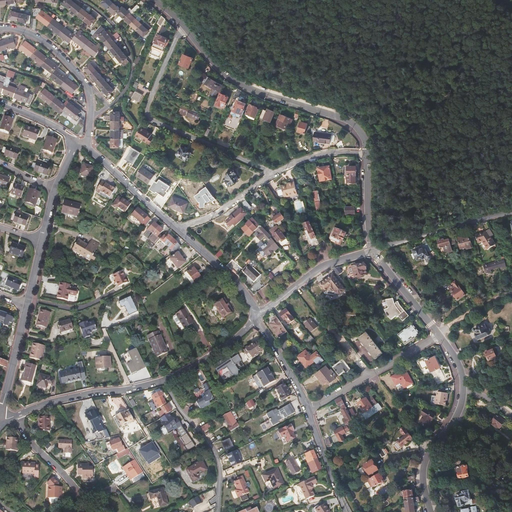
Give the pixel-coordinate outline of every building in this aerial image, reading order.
[(120,8),(111,0),(103,0),(102,2),(115,14),(117,12),(119,14),(116,19),(118,21),(122,16),(143,35),(149,30),(146,27),(149,23),(145,20),(142,23),(132,14),(135,11),(134,10),(138,5),(136,3),(128,11),(122,6),(120,8)] [(70,8),(77,13),(82,7),(77,3),(75,2),(70,8)] [(69,42),(72,38),(78,31),(74,28),(71,31),(42,9),(42,7),(32,7),(32,16),(37,17),(69,42)] [(77,13),(84,19),(89,13),(82,7),(77,13)] [(30,22),(30,15),(23,13),(24,10),(16,8),(15,11),(11,10),(9,17),(30,22)] [(84,19),(91,24),(95,18),(89,13),(84,19)] [(102,25),(96,30),(105,41),(111,36),(113,35),(110,31),(108,33),(102,25)] [(78,31),(72,38),(94,55),(99,48),(78,31)] [(168,38),(158,33),(153,46),(163,50),(168,38)] [(105,41),(110,48),(116,43),(113,40),(116,37),(114,34),(113,35),(111,36),(105,41)] [(14,38),(13,36),(0,40),(0,49),(12,46),(12,47),(15,46),(16,45),(16,44),(18,39),(17,37),(14,38)] [(64,81),(67,77),(56,68),(58,66),(26,40),(20,47),(49,70),(52,67),(55,70),(50,76),(58,82),(61,78),(64,81)] [(110,48),(116,55),(122,50),(116,43),(110,48)] [(163,50),(153,46),(150,52),(160,57),(163,50)] [(120,61),(124,65),(129,61),(126,58),(127,57),(122,50),(116,55),(120,61)] [(189,67),(193,57),(184,53),(180,63),(189,67)] [(205,61),(202,57),(196,62),(199,65),(205,61)] [(205,61),(199,65),(200,66),(202,69),(208,64),(205,61)] [(113,89),(91,63),(85,68),(108,94),(113,89)] [(6,76),(1,91),(29,102),(32,94),(9,84),(12,77),(7,75),(6,76)] [(218,90),(221,84),(207,75),(203,81),(218,90)] [(78,86),(67,77),(64,81),(62,84),(69,90),(72,87),(75,89),(78,86)] [(42,97),(50,104),(56,96),(45,88),(42,91),(45,94),(42,97)] [(138,101),(141,95),(134,91),(131,98),(138,101)] [(217,102),(216,102),(214,105),(222,108),(223,105),(226,106),(227,102),(226,101),(228,96),(226,95),(226,94),(221,93),(217,102)] [(56,96),(50,104),(57,110),(61,106),(64,109),(67,105),(56,96)] [(243,113),(244,109),(243,109),(245,103),(243,102),(243,101),(238,99),(234,109),(242,112),(242,113),(243,113)] [(67,105),(64,109),(71,115),(74,112),(77,114),(80,110),(69,102),(67,105)] [(249,103),(245,112),(254,116),(258,108),(257,107),(257,106),(249,103)] [(180,110),(179,112),(198,120),(201,113),(182,105),(180,110)] [(270,120),(274,111),(268,108),(267,110),(263,108),(259,117),(263,119),(263,117),(270,120)] [(119,147),(119,146),(119,139),(122,139),(122,137),(123,137),(124,129),(119,129),(119,122),(124,122),(124,116),(120,116),(120,111),(112,111),(112,116),(106,115),(105,119),(112,120),(111,146),(119,147)] [(290,123),(292,118),(280,113),(275,125),(285,129),(288,122),(290,123)] [(0,129),(8,132),(13,120),(5,117),(0,128),(0,129)] [(310,126),(311,124),(300,121),(297,129),(304,132),(306,125),(310,126)] [(233,129),(222,124),(217,137),(228,141),(233,129)] [(37,140),(40,130),(27,125),(23,135),(37,140)] [(150,135),(152,133),(141,126),(135,134),(136,135),(134,138),(140,142),(142,138),(150,143),(154,137),(150,135)] [(330,142),(331,134),(315,131),(314,140),(330,142)] [(52,153),(57,140),(48,136),(43,150),(52,153)] [(339,147),(343,147),(342,140),(336,136),(335,142),(339,147)] [(244,152),(247,145),(239,142),(236,150),(237,151),(237,150),(239,151),(240,150),(244,152)] [(15,158),(19,150),(6,145),(3,153),(15,158)] [(178,154),(181,156),(183,157),(186,159),(188,159),(190,155),(189,154),(191,152),(182,146),(180,149),(179,149),(177,152),(178,154)] [(132,167),(136,170),(145,156),(132,148),(126,159),(134,164),(132,167)] [(211,151),(210,155),(229,163),(231,159),(211,151)] [(271,156),(269,160),(277,164),(279,161),(271,156)] [(37,163),(35,168),(34,170),(47,175),(50,166),(37,162),(37,163)] [(84,163),(81,172),(86,173),(86,175),(90,176),(90,175),(93,176),(96,169),(92,168),(93,166),(84,163)] [(329,165),(320,167),(322,180),(331,179),(329,165)] [(148,183),(154,173),(143,166),(136,175),(148,183)] [(347,166),(347,175),(355,175),(356,175),(356,166),(347,166)] [(235,173),(233,170),(229,172),(230,173),(226,176),(227,179),(222,182),(225,188),(237,180),(233,175),(235,173)] [(0,183),(6,186),(9,177),(0,174),(0,183)] [(212,183),(220,178),(218,174),(210,178),(212,183)] [(355,184),(359,183),(359,182),(356,181),(355,175),(347,175),(347,183),(355,183),(355,184)] [(109,196),(114,188),(105,182),(104,182),(101,180),(95,190),(99,192),(100,190),(109,196)] [(155,181),(149,189),(156,193),(157,192),(165,197),(168,192),(167,191),(170,186),(160,180),(158,183),(155,181)] [(295,181),(289,183),(290,185),(287,185),(282,187),(285,198),(298,194),(295,181)] [(22,196),(26,187),(15,183),(12,193),(22,196)] [(201,203),(201,207),(206,207),(206,203),(213,202),(216,199),(207,187),(200,191),(201,192),(195,196),(201,203)] [(26,202),(30,203),(30,205),(34,206),(39,192),(31,189),(26,202)] [(323,207),(319,189),(314,190),(318,208),(323,207)] [(111,205),(115,208),(116,206),(125,212),(130,203),(122,197),(121,198),(118,196),(111,205)] [(183,211),(187,202),(173,196),(169,204),(176,207),(175,208),(183,211)] [(77,215),(80,204),(64,199),(61,211),(77,215)] [(244,205),(244,206),(247,210),(251,206),(246,200),(242,203),(244,205)] [(116,206),(115,208),(114,210),(122,215),(125,212),(116,206)] [(142,229),(150,219),(137,208),(129,217),(142,229)] [(242,208),(226,222),(231,227),(234,225),(235,226),(244,218),(243,217),(247,213),(242,208)] [(26,226),(29,217),(16,213),(13,221),(26,226)] [(275,223),(283,217),(280,213),(276,215),(275,213),(273,213),(271,213),(271,215),(275,223)] [(253,218),(246,224),(249,226),(244,230),(248,235),(257,228),(256,226),(258,224),(253,218)] [(310,241),(317,239),(310,221),(305,223),(307,229),(304,231),(305,233),(304,234),(306,239),(309,237),(310,241)] [(157,236),(162,230),(154,222),(143,234),(150,240),(154,235),(157,236)] [(231,227),(226,222),(223,226),(227,231),(231,227)] [(271,236),(261,225),(258,228),(268,240),(271,236)] [(282,240),(285,238),(280,230),(278,228),(276,225),(269,230),(273,235),(276,238),(275,239),(276,239),(278,242),(279,242),(281,240),(282,240)] [(345,232),(336,228),(332,235),(330,235),(329,238),(333,241),(333,242),(339,244),(341,240),(342,240),(345,232)] [(482,241),(488,249),(495,244),(487,231),(476,235),(478,242),(482,241)] [(172,239),(165,232),(160,239),(167,245),(172,239)] [(469,235),(458,238),(461,251),(472,248),(469,235)] [(278,247),(271,238),(268,241),(269,243),(267,245),(266,244),(262,247),(268,255),(278,247)] [(70,247),(87,259),(90,255),(97,245),(89,240),(85,245),(76,239),(70,247)] [(172,239),(167,245),(173,251),(180,246),(172,239)] [(446,245),(450,243),(449,239),(444,241),(444,239),(438,241),(440,248),(443,247),(447,246),(446,245)] [(23,256),(26,246),(13,243),(10,252),(23,256)] [(452,250),(450,243),(446,245),(447,246),(443,247),(444,252),(452,250)] [(121,250),(117,246),(110,253),(115,257),(121,250)] [(424,260),(424,261),(430,258),(427,250),(425,251),(424,249),(421,251),(420,248),(414,251),(414,253),(412,254),(415,261),(417,260),(419,262),(424,260)] [(178,251),(169,258),(177,267),(184,262),(179,255),(181,254),(178,251)] [(237,253),(231,259),(235,262),(241,256),(237,253)] [(257,263),(252,257),(250,260),(248,262),(251,265),(252,263),(254,265),(257,263)] [(177,267),(169,258),(166,260),(174,270),(177,267)] [(505,258),(483,265),(486,273),(492,271),(491,269),(501,266),(501,268),(506,266),(505,258)] [(247,263),(241,270),(252,281),(259,274),(247,263)] [(268,271),(271,268),(266,263),(263,265),(268,271)] [(353,267),(354,271),(356,277),(362,274),(362,273),(367,271),(366,268),(367,266),(366,264),(365,264),(365,263),(353,267)] [(187,272),(197,285),(204,280),(193,267),(187,272)] [(111,280),(112,283),(114,287),(123,282),(117,271),(108,275),(111,280)] [(217,272),(211,276),(214,280),(220,275),(217,272)] [(19,288),(23,279),(10,274),(5,287),(13,290),(14,286),(19,288)] [(337,293),(343,287),(338,280),(339,279),(336,276),(334,277),(332,274),(325,279),(325,280),(323,282),(329,291),(331,289),(337,293)] [(70,284),(60,282),(58,289),(60,290),(59,292),(58,291),(57,297),(67,299),(68,294),(75,295),(75,294),(76,294),(77,293),(78,291),(77,289),(76,289),(76,287),(70,286),(70,284)] [(457,301),(465,295),(458,286),(450,293),(452,295),(451,295),(455,301),(456,300),(457,301)] [(137,309),(130,295),(115,302),(118,309),(122,307),(125,315),(137,309)] [(394,303),(393,297),(381,300),(383,305),(384,308),(387,312),(386,312),(388,315),(389,314),(392,318),(396,315),(397,316),(399,315),(403,320),(409,315),(399,303),(397,300),(395,301),(395,302),(394,303)] [(224,298),(214,304),(223,317),(232,310),(224,298)] [(223,317),(214,304),(211,306),(220,319),(223,317)] [(192,322),(184,308),(175,314),(173,316),(173,317),(177,324),(180,322),(184,327),(192,322)] [(47,327),(50,311),(40,309),(36,325),(47,327)] [(294,319),(287,309),(280,313),(285,319),(286,318),(289,323),(294,319)] [(317,325),(321,322),(316,316),(312,320),(317,325)] [(280,336),(287,330),(278,317),(270,323),(280,336)] [(318,326),(317,325),(312,320),(311,318),(304,323),(311,331),(318,326)] [(72,328),(70,319),(58,322),(60,331),(72,328)] [(3,320),(0,330),(4,331),(5,328),(8,328),(10,323),(6,321),(3,320)] [(96,328),(94,320),(88,322),(87,321),(79,324),(84,338),(90,335),(89,332),(91,331),(91,330),(96,328)] [(420,332),(413,323),(399,334),(405,341),(412,336),(413,338),(420,332)] [(484,324),(474,329),(476,333),(476,334),(476,335),(477,338),(478,337),(479,339),(489,334),(487,328),(486,329),(484,324)] [(164,345),(165,345),(159,330),(147,335),(157,356),(168,351),(167,348),(166,349),(164,345)] [(373,340),(366,332),(359,338),(375,359),(383,353),(376,344),(377,342),(375,339),(373,340)] [(308,344),(312,341),(314,339),(311,335),(305,340),(308,344)] [(261,350),(254,342),(243,350),(245,353),(244,354),(248,359),(250,357),(251,359),(257,354),(257,353),(261,350)] [(29,357),(39,359),(40,357),(41,357),(44,345),(34,343),(32,352),(30,352),(29,357)] [(459,351),(460,354),(469,354),(468,346),(459,351)] [(149,375),(137,348),(123,354),(127,364),(126,365),(131,375),(138,372),(141,378),(149,375)] [(493,349),(486,352),(490,361),(497,357),(493,349)] [(298,356),(302,362),(303,361),(307,366),(314,361),(318,365),(323,360),(316,352),(313,354),(310,356),(309,354),(306,350),(298,356)] [(228,378),(239,373),(237,369),(244,366),(238,355),(214,367),(219,378),(226,374),(228,378)] [(426,360),(425,358),(418,361),(422,368),(428,365),(431,371),(440,367),(434,356),(426,360)] [(0,364),(7,366),(8,360),(0,357),(0,364)] [(332,367),(339,375),(344,371),(345,373),(350,370),(343,360),(332,367)] [(110,371),(110,361),(96,362),(97,372),(110,371)] [(30,382),(35,366),(25,363),(24,367),(25,368),(23,376),(21,375),(20,380),(30,382)] [(84,382),(80,366),(75,368),(77,374),(59,378),(61,388),(84,382)] [(329,371),(326,366),(315,374),(323,384),(330,379),(331,381),(334,378),(332,374),(333,373),(330,370),(329,371)] [(475,369),(477,374),(484,370),(481,366),(475,369)] [(271,377),(269,373),(266,368),(254,375),(262,388),(273,381),(271,377)] [(401,369),(409,383),(411,381),(404,368),(401,369)] [(397,389),(409,383),(401,369),(390,376),(397,389)] [(201,372),(197,374),(201,382),(205,381),(201,372)] [(52,384),(53,379),(49,378),(49,376),(40,373),(37,385),(46,387),(48,382),(52,384)] [(195,402),(199,409),(206,406),(205,403),(213,398),(210,392),(213,391),(208,382),(202,385),(203,386),(203,388),(204,388),(206,391),(200,394),(202,398),(199,400),(197,399),(197,401),(195,402)] [(275,388),(282,400),(291,395),(283,382),(275,388)] [(156,408),(165,403),(161,395),(162,395),(160,390),(152,395),(154,398),(152,399),(156,408)] [(445,404),(445,400),(446,396),(447,397),(447,392),(436,390),(436,395),(435,395),(434,403),(445,404)] [(363,413),(377,404),(371,395),(366,398),(358,403),(360,407),(359,407),(360,408),(363,413)] [(341,397),(335,400),(338,404),(341,405),(344,403),(341,397)] [(251,399),(245,402),(246,403),(245,403),(248,410),(253,407),(252,406),(254,404),(251,399)] [(171,410),(167,403),(160,408),(161,410),(158,412),(161,417),(171,410)] [(294,412),(289,404),(278,410),(279,411),(274,414),(271,410),(262,416),(269,427),(278,422),(277,421),(282,418),(283,418),(294,412)] [(346,409),(347,408),(346,406),(343,408),(342,410),(345,418),(343,419),(345,425),(348,423),(350,426),(347,428),(349,431),(355,428),(346,409)] [(424,408),(421,414),(423,415),(419,422),(426,427),(434,414),(424,408)] [(92,428),(98,440),(110,437),(100,417),(98,418),(94,410),(85,414),(89,421),(90,421),(93,427),(92,428)] [(123,411),(116,415),(121,425),(128,421),(129,422),(133,420),(128,410),(125,412),(123,411)] [(230,429),(239,424),(231,410),(231,411),(223,415),(229,425),(227,425),(230,429)] [(174,420),(171,416),(170,416),(168,413),(159,418),(162,422),(161,422),(163,426),(160,428),(160,429),(163,434),(165,434),(167,432),(168,433),(180,425),(176,418),(174,420)] [(508,419),(502,414),(499,417),(498,416),(493,422),(494,423),(493,425),(497,428),(498,427),(500,428),(508,419)] [(121,425),(116,415),(113,417),(119,427),(121,425)] [(50,431),(49,416),(40,416),(40,424),(39,424),(39,431),(50,431)] [(294,430),(291,424),(277,431),(280,437),(284,435),(286,440),(295,436),(293,431),(294,430)] [(405,436),(394,445),(398,450),(412,438),(408,433),(405,429),(404,427),(401,430),(401,431),(405,436)] [(191,441),(186,433),(179,438),(184,445),(191,441)] [(17,445),(17,438),(7,437),(6,449),(17,450),(18,445),(17,445)] [(122,446),(118,437),(110,441),(113,449),(122,446)] [(234,445),(230,437),(222,441),(226,449),(234,445)] [(72,452),(72,439),(58,439),(58,447),(65,447),(65,452),(72,452)] [(128,447),(117,453),(119,457),(130,451),(128,447)] [(383,448),(378,451),(383,457),(387,455),(383,448)] [(317,459),(319,458),(318,454),(315,455),(313,450),(305,454),(306,457),(305,457),(308,463),(317,459)] [(233,451),(226,454),(229,460),(236,457),(233,451)] [(130,479),(143,471),(135,459),(122,467),(130,479)] [(308,463),(308,464),(309,465),(311,464),(314,471),(321,468),(317,459),(308,463)] [(298,471),(292,460),(286,463),(292,474),(298,471)] [(206,469),(201,461),(186,469),(192,481),(198,478),(196,475),(198,474),(197,474),(206,469)] [(379,470),(373,461),(365,465),(365,466),(363,467),(368,475),(370,474),(371,475),(379,470)] [(36,464),(36,462),(23,462),(23,473),(35,473),(35,477),(40,477),(40,464),(36,464)] [(89,467),(89,463),(78,463),(79,474),(83,474),(83,478),(94,477),(93,467),(89,467)] [(462,466),(458,467),(460,478),(469,476),(468,469),(469,469),(468,465),(467,465),(466,463),(462,464),(462,466)] [(181,469),(178,464),(172,467),(176,472),(181,469)] [(246,473),(243,467),(234,471),(238,479),(233,481),(236,488),(234,490),(237,496),(248,491),(241,475),(246,473)] [(284,483),(277,467),(261,474),(265,481),(270,479),(274,488),(284,483)] [(380,473),(369,479),(372,486),(375,484),(376,485),(380,483),(381,484),(384,482),(383,481),(384,480),(380,473)] [(315,483),(313,477),(294,486),(295,488),(296,487),(298,490),(296,493),(297,493),(301,502),(302,501),(306,499),(313,496),(310,489),(312,489),(311,485),(315,483)] [(59,486),(59,483),(51,482),(51,486),(50,486),(49,497),(62,498),(62,491),(61,491),(61,486),(59,486)] [(167,504),(162,487),(147,492),(150,499),(156,497),(159,507),(167,504)] [(406,497),(414,497),(414,489),(406,490),(403,490),(403,495),(406,495),(406,497)] [(459,506),(465,505),(465,504),(471,503),(470,500),(471,499),(469,491),(459,493),(459,495),(457,496),(458,500),(457,500),(458,506),(459,506)] [(193,498),(188,501),(192,508),(199,503),(196,497),(193,498)] [(420,501),(419,497),(414,497),(406,497),(406,511),(414,511),(414,509),(417,509),(417,505),(414,506),(414,501),(420,501)] [(329,511),(324,503),(312,511),(329,511)]
